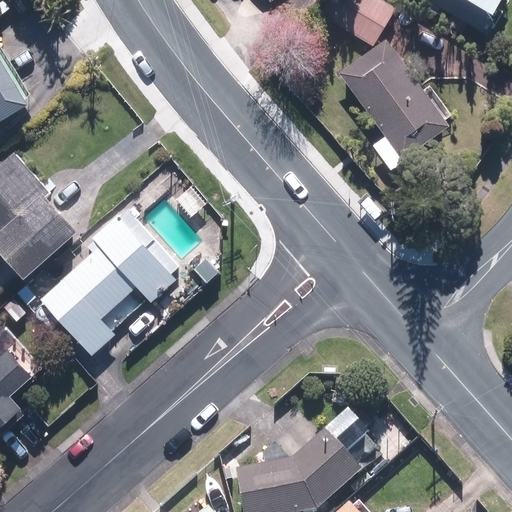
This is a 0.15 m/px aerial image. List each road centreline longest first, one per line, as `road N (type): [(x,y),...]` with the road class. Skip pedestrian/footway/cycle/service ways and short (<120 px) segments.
road 1 (residential): [(50,511),(346,254)]
road 2 (tertiary): [(346,254),(134,0)]
road 3 (tertiary): [(511,441),(416,334)]
road 4 (residential): [(416,334),(511,241)]
